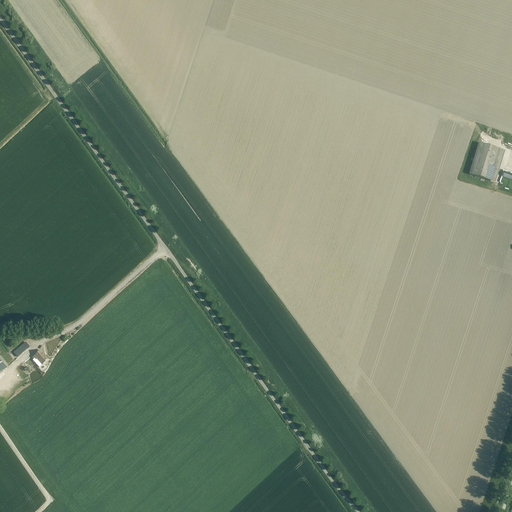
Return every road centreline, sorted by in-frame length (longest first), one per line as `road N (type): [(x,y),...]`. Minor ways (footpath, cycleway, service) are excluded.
road 1 (unclassified): [(358,511),(0,18)]
road 2 (unknown): [(1,383),(38,345),(82,321),(165,249)]
